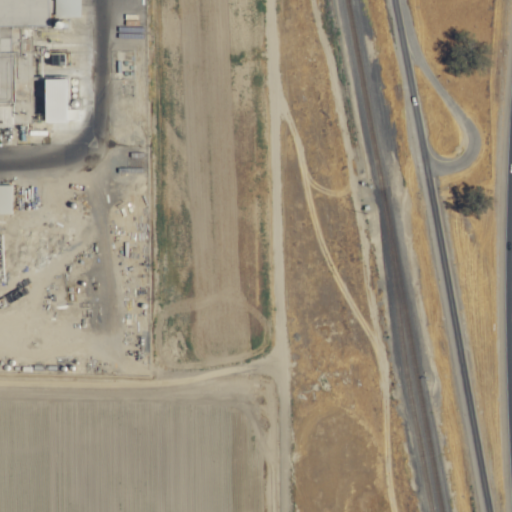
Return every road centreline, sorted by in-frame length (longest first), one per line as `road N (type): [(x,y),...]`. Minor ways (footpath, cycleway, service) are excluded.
road 1 (motorway): [(421,149),(488,511)]
road 2 (primary): [(421,149),(437,165),(458,162),(469,135),(417,60),(399,15)]
road 3 (motorway): [(511,201),(511,383)]
road 4 (primary): [(399,15),(421,149)]
